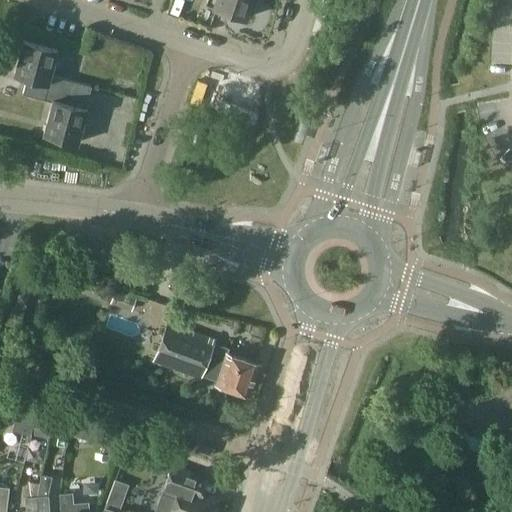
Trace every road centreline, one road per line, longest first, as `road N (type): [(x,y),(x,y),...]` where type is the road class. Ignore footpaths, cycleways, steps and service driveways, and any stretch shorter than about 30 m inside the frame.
road 1 (tertiary): [(413,17),(340,222)]
road 2 (tertiary): [(378,230),(413,17)]
road 3 (tertiary): [(319,302),(271,483),(273,511)]
road 4 (tertiary): [(280,511),(296,487),(346,311)]
road 5 (residential): [(139,213),(191,45)]
road 6 (residential): [(191,45),(251,67),(276,66),(293,50),(307,0)]
road 7 (tertiary): [(296,251),(139,213)]
road 8 (tertiary): [(139,213),(0,198)]
road 9 (residential): [(191,45),(63,0)]
road 10 (unclassified): [(511,320),(394,280)]
